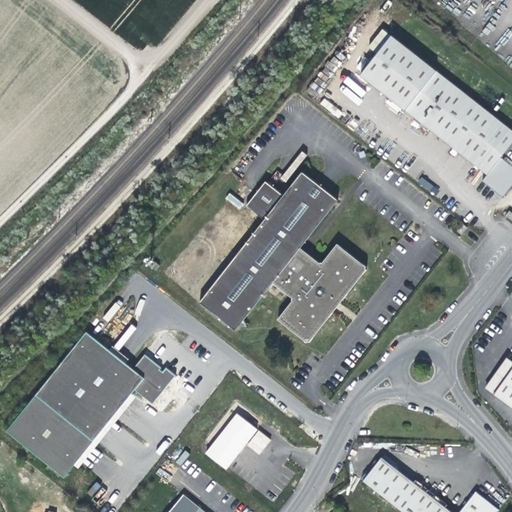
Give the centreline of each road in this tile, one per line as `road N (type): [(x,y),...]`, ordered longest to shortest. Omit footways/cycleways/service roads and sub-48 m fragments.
road 1 (track): [(0,389),(159,231),(353,0)]
road 2 (track): [(0,222),(206,0)]
road 3 (unclassified): [(295,511),(361,398)]
